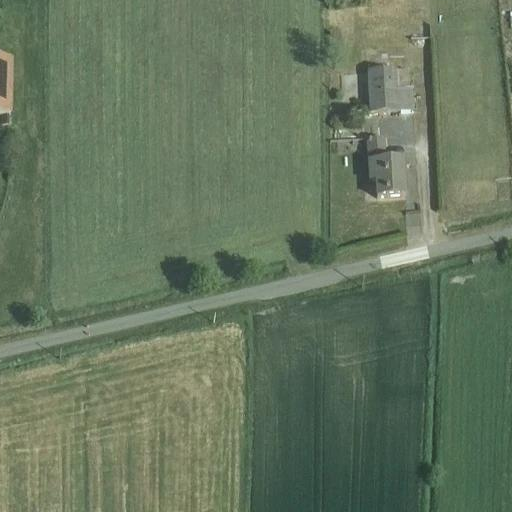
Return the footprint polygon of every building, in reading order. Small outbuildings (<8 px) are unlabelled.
[(417,42),(430,42),(430,22),(417,22),(417,42)] [(354,30),(354,55),(374,55),(374,70),(394,70),(394,30),(354,30)] [(348,36),(331,36),(331,62),(348,62),(348,36)] [(424,67),(433,67),(433,45),(424,45),(424,67)] [(12,62),(0,62),(0,117),(11,118),(12,62)] [(407,74),(366,76),(368,117),(413,114),(411,92),(408,92),(407,74)] [(383,142),(366,143),(369,185),(375,184),(376,201),(405,199),(402,163),(385,164),(383,142)]
